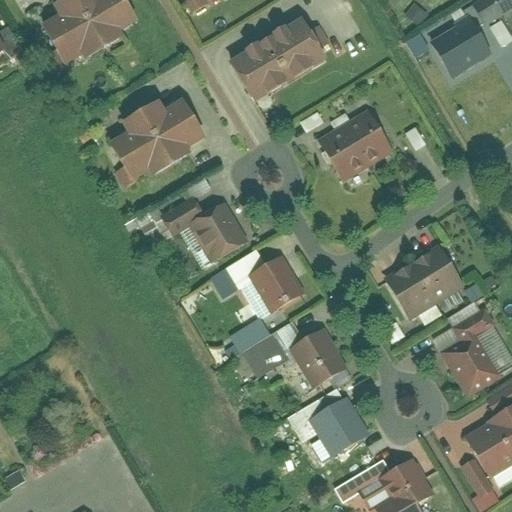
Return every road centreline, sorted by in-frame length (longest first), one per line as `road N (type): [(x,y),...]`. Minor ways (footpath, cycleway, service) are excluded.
road 1 (residential): [(331,289),(511,158)]
road 2 (residential): [(331,289),(404,425)]
